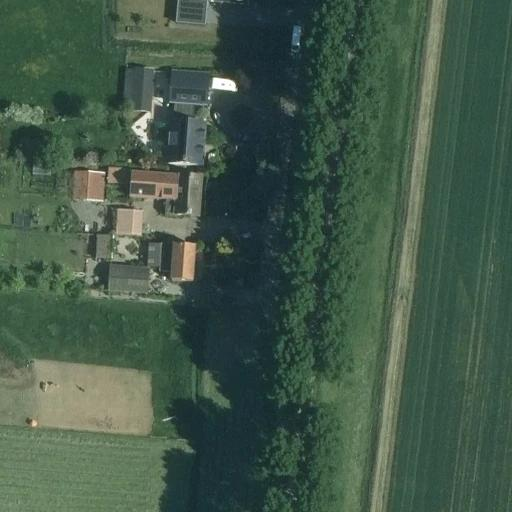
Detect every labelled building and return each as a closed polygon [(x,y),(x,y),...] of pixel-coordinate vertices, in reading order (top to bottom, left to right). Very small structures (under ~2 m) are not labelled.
[(187,0),(188,2),(178,1),(176,25),(203,27),(206,4),(248,8),(248,0),(187,0)] [(151,51),(150,68),(167,69),(167,65),(182,66),(183,53),(151,51)] [(135,71),(132,112),(152,113),(155,72),(135,71)] [(205,106),(207,75),(171,73),(169,103),(173,103),(172,122),(170,122),(166,164),(201,167),(204,124),(192,124),(193,105),(205,106)] [(126,149),(125,162),(145,164),(146,150),(126,149)] [(131,172),(131,170),(108,169),(107,183),(130,185),(129,198),(165,200),(164,214),(177,215),(197,217),(200,178),(180,176),(177,176),(177,177),(131,172)] [(71,200),(80,201),(102,202),(104,174),(82,172),(74,172),(71,200)] [(137,235),(139,212),(121,211),(120,235),(137,235)] [(98,242),(97,259),(110,259),(112,243),(112,236),(99,235),(98,242)] [(191,283),(194,247),(160,245),(158,272),(170,273),(170,282),(191,283)] [(146,294),(148,269),(110,267),(108,291),(146,294)]
